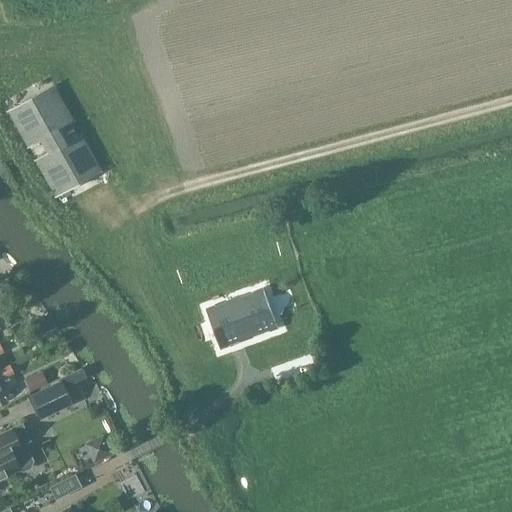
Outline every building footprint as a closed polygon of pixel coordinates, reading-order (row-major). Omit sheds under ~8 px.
[(52,94),(16,116),(15,116),(60,191),(97,169),(52,94)] [(220,345),(277,325),(264,292),(208,312),(220,345)] [(48,322),(34,328),(38,336),(52,329),(48,322)] [(0,380),(13,375),(9,365),(0,368),(0,380)] [(41,371),(23,380),(29,392),(34,390),(46,384),(41,371)] [(38,420),(72,404),(59,379),(26,396),(38,420)] [(0,477),(17,469),(23,471),(30,467),(33,460),(30,453),(22,450),(20,445),(30,440),(22,422),(0,432),(0,477)] [(104,437),(88,445),(95,460),(111,453),(104,437)]
